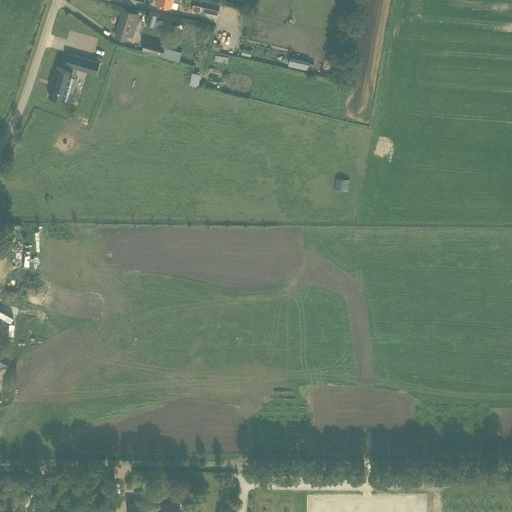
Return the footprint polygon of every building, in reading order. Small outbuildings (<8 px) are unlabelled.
[(220,3),(205,0),(194,0),(192,10),(201,12),(202,10),(218,13),(220,3)] [(132,35),(138,13),(123,9),(115,36),(125,39),(127,34),(132,35)] [(142,49),(162,54),(164,45),(145,39),(142,49)] [(68,52),(64,64),(74,67),(74,65),(87,69),(87,71),(96,73),(99,61),(68,52)] [(290,56),(288,65),(308,69),(309,62),(309,61),(290,56)] [(57,66),(48,95),(64,100),(64,99),(65,100),(70,101),(77,77),(75,77),(71,76),(72,73),(73,71),(64,68),(57,66)] [(190,84),(199,85),(201,72),(192,71),(190,84)] [(0,346),(0,364),(4,367),(10,355),(0,349),(1,347),(0,346)] [(128,503),(128,511),(189,511),(190,506),(180,506),(180,504),(128,503)]
